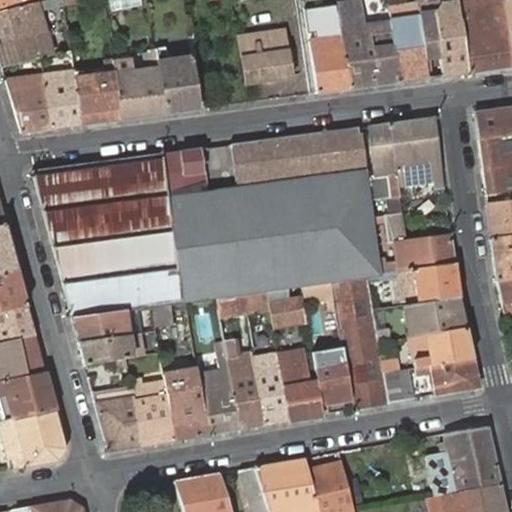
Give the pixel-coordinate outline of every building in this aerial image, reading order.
[(0,43),(47,30),(42,10),(66,5),(65,0),(44,0),(0,11),(0,43)] [(139,0),(108,0),(109,9),(140,7),(139,0)] [(399,81),(389,20),(363,24),(360,0),(338,2),(339,15),(349,88),(399,81)] [(440,55),(435,13),(440,3),(437,0),(416,0),(417,3),(425,58),(440,55)] [(467,72),(511,65),(511,52),(504,0),(457,0),(457,1),(467,72)] [(443,76),(467,72),(457,1),(440,3),(435,13),(440,55),(443,76)] [(399,81),(428,77),(425,58),(417,3),(388,8),(389,20),(399,81)] [(317,92),(349,88),(339,15),(328,17),(332,38),(309,41),(317,92)] [(282,29),(236,36),(243,81),(267,77),(266,69),(288,66),(282,29)] [(0,64),(1,67),(53,55),(47,30),(0,43),(0,64)] [(117,119),(163,112),(157,62),(155,48),(147,49),(149,68),(133,71),(131,57),(111,59),(113,75),(117,119)] [(163,112),(197,108),(190,56),(157,62),(163,112)] [(79,124),(117,119),(113,75),(111,59),(105,61),(107,74),(88,77),(87,69),(73,71),(79,124)] [(290,74),(288,66),(266,69),(267,77),(290,74)] [(49,128),(79,124),(73,71),(42,75),(49,128)] [(19,132),(49,128),(42,75),(4,80),(19,132)] [(511,105),(473,111),(486,194),(511,190),(511,105)] [(390,123),(398,188),(434,183),(435,191),(445,190),(435,117),(390,123)] [(390,123),(368,126),(373,163),(364,164),(367,191),(391,186),(392,210),(400,209),(398,188),(390,123)] [(386,404),(381,375),(376,343),(371,314),(366,282),(365,278),(381,277),(380,273),(379,266),(367,191),(364,164),(359,127),(231,144),(237,184),(205,188),(198,148),(30,170),(70,317),(123,310),(218,297),(246,293),(268,290),(299,286),(330,282),(332,292),(341,346),(350,401),(352,410),(386,404)] [(492,235),(511,232),(511,202),(487,205),(492,235)] [(379,266),(380,273),(390,272),(454,264),(450,236),(423,239),(404,241),(401,215),(382,217),(386,244),(394,243),(396,263),(379,266)] [(423,239),(450,236),(448,218),(420,222),(423,239)] [(0,275),(17,271),(4,224),(0,225),(0,275)] [(495,282),(511,279),(511,235),(489,238),(495,282)] [(454,264),(390,272),(391,280),(394,304),(402,303),(458,295),(454,264)] [(0,311),(27,306),(17,271),(0,275),(0,311)] [(391,280),(390,272),(380,273),(381,277),(365,278),(366,282),(391,280)] [(511,279),(495,282),(504,315),(511,313),(511,279)] [(302,298),(332,292),(330,282),(299,286),(302,298)] [(305,320),(302,298),(299,286),(268,290),(271,308),(274,326),(305,320)] [(268,290),(246,293),(249,310),(271,308),(268,290)] [(246,293),(218,297),(221,314),(249,310),(246,293)] [(0,342),(34,335),(27,306),(0,311),(0,342)] [(128,335),(123,310),(70,317),(78,343),(128,335)] [(371,314),(376,343),(388,341),(383,312),(371,314)] [(435,333),(465,327),(462,313),(432,318),(435,333)] [(265,426),(253,358),(250,358),(248,355),(239,356),(233,318),(222,319),(232,380),(241,429),(265,426)] [(409,337),(414,368),(472,357),(465,327),(435,333),(409,337)] [(137,334),(128,335),(78,343),(84,365),(140,355),(137,334)] [(7,380),(45,372),(34,335),(0,342),(0,365),(3,365),(7,380)] [(381,375),(397,372),(392,340),(388,341),(376,343),(381,375)] [(289,421),(321,415),(320,405),(316,382),(307,383),(301,344),(291,346),(292,352),(278,354),(289,421)] [(320,405),(350,401),(341,346),(322,348),(320,350),(323,367),(318,367),(318,360),(312,360),(316,382),(320,405)] [(289,421),(278,354),(253,358),(265,426),(289,421)] [(472,357),(414,368),(414,375),(432,373),(436,395),(478,387),(472,357)] [(412,399),(406,370),(397,372),(381,375),(386,404),(412,399)] [(0,422),(56,412),(45,372),(7,380),(0,381),(0,422)] [(199,384),(197,373),(192,374),(162,379),(162,382),(172,442),(207,436),(199,384)] [(207,436),(241,429),(232,380),(199,384),(207,436)] [(141,447),(172,442),(162,382),(140,386),(140,381),(128,382),(129,384),(141,447)] [(108,453),(141,447),(129,384),(90,390),(108,453)] [(56,412),(0,422),(0,432),(5,457),(12,455),(15,470),(56,463),(66,448),(56,412)] [(487,426),(446,433),(447,441),(440,442),(442,453),(449,452),(458,492),(501,485),(487,426)] [(305,459),(254,467),(266,507),(267,511),(317,511),(308,472),(305,459)] [(308,472),(317,511),(354,511),(354,510),(343,465),(308,472)] [(254,467),(239,470),(252,511),(266,507),(254,467)] [(230,511),(218,473),(175,481),(184,511),(230,511)] [(507,511),(501,485),(458,492),(442,495),(445,511),(507,511)] [(445,511),(442,495),(428,497),(430,511),(445,511)] [(69,501),(15,510),(15,511),(83,511),(83,508),(69,501)]
